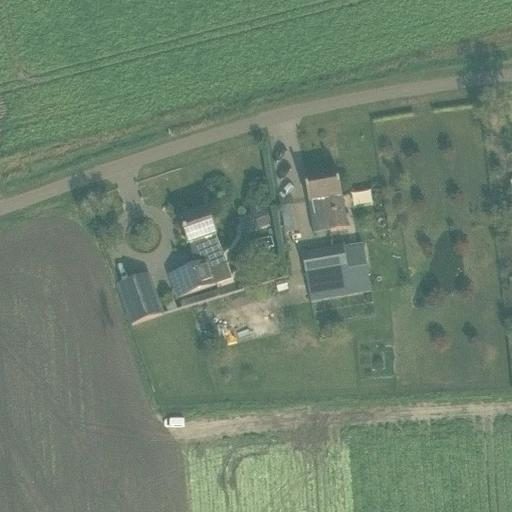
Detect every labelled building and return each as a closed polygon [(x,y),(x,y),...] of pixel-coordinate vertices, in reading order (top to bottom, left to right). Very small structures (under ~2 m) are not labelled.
[(338,173),(305,178),(308,198),(309,204),(311,215),(320,214),(321,221),(329,220),(331,232),(348,229),(342,192),(338,173)] [(208,212),(181,222),(186,237),(184,237),(187,245),(189,244),(197,267),(182,272),(191,296),(203,292),(217,287),(207,257),(221,252),(214,231),(208,212)] [(239,222),(245,237),(271,226),(265,212),(239,222)] [(302,255),(311,303),(371,292),(362,244),(302,255)] [(118,287),(132,328),(163,317),(149,277),(118,287)]
